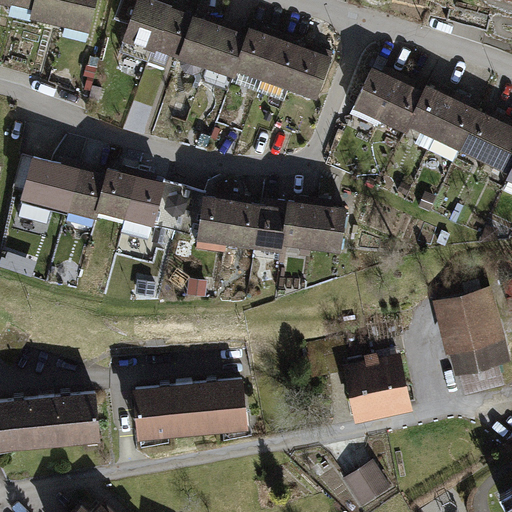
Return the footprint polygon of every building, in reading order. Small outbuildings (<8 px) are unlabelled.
[(0,0),(32,7),(30,15),(90,30),(96,0),(0,0)] [(129,23),(137,0),(121,0),(115,18),(129,23)] [(179,8),(163,0),(137,0),(129,23),(119,52),(151,63),(156,48),(174,54),(180,56),(185,70),(195,73),(203,70),(209,64),(221,69),(234,74),(237,70),(319,98),(333,54),(319,49),(286,38),(267,32),(252,26),(250,32),(230,25),(213,19),(179,8)] [(451,1),(446,20),(487,30),(491,11),(451,1)] [(98,67),(87,64),(84,75),(88,76),(95,78),(98,67)] [(388,73),(373,66),(355,106),(406,130),(409,123),(437,137),(432,150),(455,161),(461,149),(510,172),(508,177),(511,178),(511,121),(495,113),(467,100),(445,90),(428,82),(425,90),(411,83),(388,73)] [(95,78),(88,76),(85,89),(91,91),(93,85),(95,78)] [(103,88),(93,85),(91,91),(89,100),(99,103),(103,88)] [(26,191),(34,157),(24,154),(15,188),(26,191)] [(24,199),(70,211),(95,217),(97,210),(125,218),(177,232),(198,238),(197,240),(229,243),(257,247),(255,259),(282,263),(285,244),(313,248),(342,251),(348,205),(330,203),(319,202),(305,200),(291,198),(290,206),(275,204),(263,203),(249,200),(235,199),(221,196),(207,194),(207,191),(189,187),(150,176),(137,173),(126,170),(108,166),(107,173),(90,169),(82,167),(68,163),(35,155),(34,157),(26,191),(24,199)] [(487,225),(480,241),(499,239),(500,227),(487,225)] [(8,251),(3,268),(20,273),(25,256),(8,251)] [(208,280),(190,278),(188,294),(206,296),(208,280)] [(511,354),(494,286),(437,301),(456,375),(462,374),(501,364),(511,360),(511,354)] [(0,337),(0,353),(13,361),(24,340),(4,329),(0,337)] [(345,335),(305,342),(312,375),(338,370),(337,362),(350,360),(345,335)] [(364,362),(346,366),(357,417),(412,404),(401,355),(382,359),(380,360),(378,352),(364,355),(366,361),(364,362)] [(501,364),(462,374),(467,393),(506,383),(501,364)] [(244,376),(135,386),(140,437),(249,427),(244,376)] [(96,388),(0,397),(0,449),(101,440),(96,388)] [(373,460),(345,479),(363,506),(391,487),(373,460)] [(511,511),(511,488),(497,497),(506,511),(511,511)] [(83,502),(73,511),(114,511),(102,500),(92,510),(83,502)]
